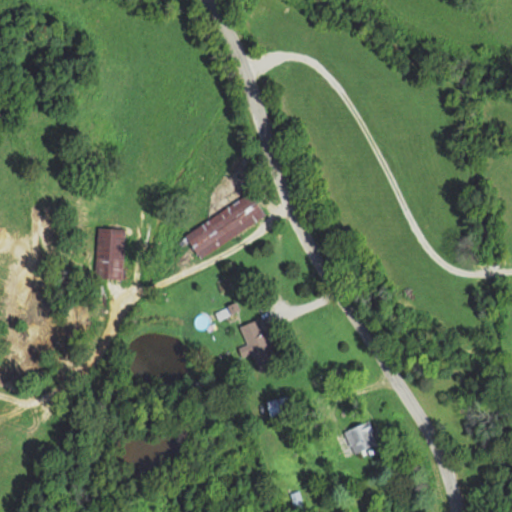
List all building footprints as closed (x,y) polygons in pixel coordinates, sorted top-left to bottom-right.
[(263,216),(248,193),(183,235),(199,259),(263,216)] [(94,279),(121,279),(123,228),(95,228),(94,279)] [(239,327),(259,372),(280,363),(260,318),(239,327)] [(266,400),(268,416),(291,412),(288,397),(266,400)] [(376,444),(366,421),(343,431),(352,454),(376,444)]
